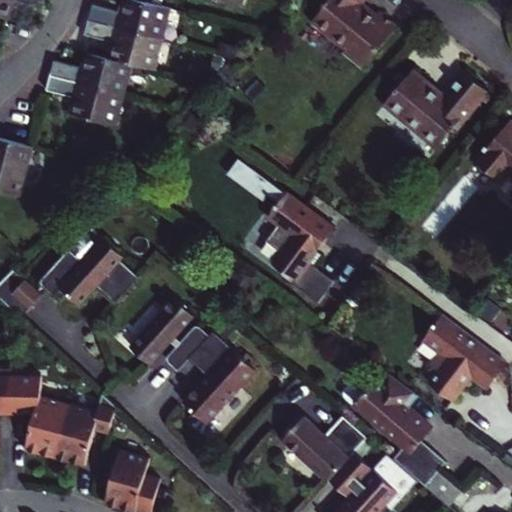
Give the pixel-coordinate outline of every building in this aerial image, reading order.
[(8,10),(10,2),(10,0),(2,0),(0,8),(8,10)] [(45,0),(0,0),(0,8),(2,0),(42,0),(46,1),(45,0)] [(169,7),(143,0),(128,0),(125,12),(118,10),(93,3),(88,21),(160,41),(169,7)] [(121,0),(118,10),(125,12),(128,0),(121,0)] [(239,0),(206,0),(237,8),(239,0)] [(334,0),(315,23),(348,50),(345,54),(365,70),(400,27),(381,12),(378,16),(364,5),(368,0),(334,0)] [(151,71),(160,41),(88,21),(84,34),(109,41),(117,44),(112,60),(129,65),(151,71)] [(109,41),(105,58),(112,60),(117,44),(109,41)] [(85,71),(89,54),(83,52),(79,69),(85,71)] [(47,77),(120,98),(129,65),(112,60),(105,58),(89,54),(85,71),(79,69),(51,60),(47,77)] [(435,85),(434,83),(415,68),(385,105),(404,121),(407,117),(423,130),(420,134),(437,148),(440,145),(445,145),(450,139),(449,135),(455,127),(458,129),(490,91),(463,70),(441,97),(433,90),(434,89),(435,87),(435,85)] [(110,132),(120,98),(47,77),(43,92),(71,99),(77,101),(72,121),(110,132)] [(65,119),(72,121),(77,101),(71,99),(65,119)] [(508,173),(511,176),(511,123),(511,124),(490,150),(488,149),(483,155),(484,156),(476,165),(499,184),(508,173)] [(0,139),(0,193),(9,196),(11,198),(26,146),(0,139)] [(320,244),(324,246),(336,230),(289,196),(272,218),(282,225),(269,243),(285,255),(278,264),(286,270),(282,276),(321,305),(337,282),(318,267),(325,256),(320,252),(316,249),(320,244)] [(97,285),(116,303),(141,276),(121,258),(124,255),(104,236),(83,259),(69,247),(39,280),(39,283),(53,295),(61,287),(79,304),(97,285)] [(320,252),(324,246),(320,244),(316,249),(320,252)] [(0,284),(0,295),(21,315),(40,294),(14,269),(0,284)] [(132,344),(153,363),(172,342),(180,334),(196,316),(176,298),(163,311),(154,303),(144,313),(153,321),(132,344)] [(496,380),(509,362),(446,315),(427,339),(443,351),(433,364),(441,370),(432,382),(455,399),(472,377),(479,367),(496,380)] [(177,347),(170,355),(169,357),(169,358),(169,360),(171,361),(180,369),(191,357),(212,334),(202,326),(200,325),(199,325),(197,325),(196,327),(185,339),(177,347)] [(208,373),(184,399),(208,422),(257,368),(216,330),(212,334),(191,357),(208,373)] [(172,342),(177,347),(185,339),(180,334),(172,342)] [(488,389),(496,380),(479,367),(472,377),(488,389)] [(0,411),(12,412),(27,412),(28,408),(35,410),(35,412),(26,446),(57,455),(86,463),(95,427),(110,431),(116,412),(117,406),(105,395),(103,393),(99,411),(70,403),(42,396),(43,375),(13,375),(0,374),(0,411)] [(404,444),(394,457),(416,476),(426,484),(439,466),(447,473),(454,464),(428,442),(438,429),(413,407),(409,405),(419,392),(397,376),(388,388),(382,383),(375,392),(364,384),(358,384),(350,395),(351,400),(404,444)] [(409,405),(413,407),(422,395),(419,392),(409,405)] [(329,479),(331,477),(356,450),(369,436),(345,415),(327,434),(306,414),(284,438),(329,479)] [(151,511),(161,475),(146,471),(146,469),(147,467),(150,455),(121,447),(106,500),(128,506),(148,511),(151,511)] [(348,493),(330,511),(387,511),(392,507),(389,505),(416,476),(394,457),(387,451),(372,466),(356,450),(331,477),(348,493)] [(471,492),(464,487),(447,473),(439,466),(426,484),(433,490),(438,495),(457,510),(471,492)]
